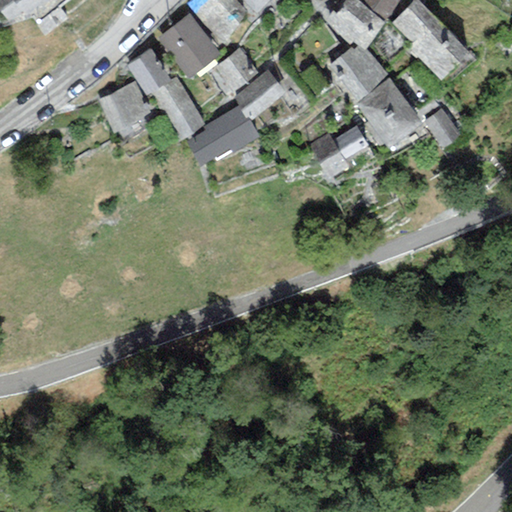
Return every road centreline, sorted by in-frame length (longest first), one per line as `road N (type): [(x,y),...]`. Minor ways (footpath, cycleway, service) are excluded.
road 1 (unclassified): [(511,199),(348,266),(0,387)]
road 2 (unclassified): [(0,134),(154,0)]
